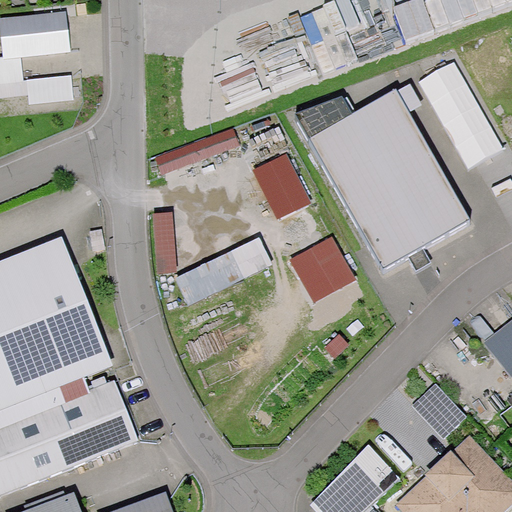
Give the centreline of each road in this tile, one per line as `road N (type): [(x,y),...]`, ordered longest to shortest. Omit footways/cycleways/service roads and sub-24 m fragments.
road 1 (unclassified): [(116,147),(141,308),(171,390),(263,511)]
road 2 (unclassified): [(273,511),(415,332),(511,256)]
road 3 (unclassified): [(116,0),(116,147)]
road 4 (unclassified): [(116,147),(38,158),(0,174)]
